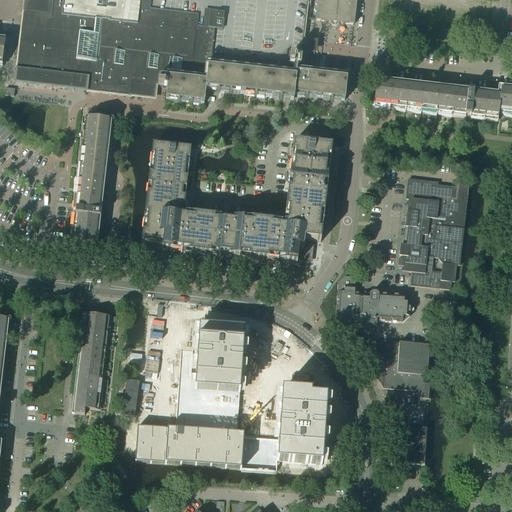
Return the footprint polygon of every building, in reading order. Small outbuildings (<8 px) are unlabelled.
[(24,0),(23,11),(16,69),(15,83),(68,89),(70,87),(80,88),(86,89),(86,92),(101,94),(115,96),(130,97),(152,100),(154,86),(158,86),(159,76),(203,81),(203,82),(206,82),(208,68),(286,77),(289,55),(301,56),(302,52),(303,46),(303,40),(306,20),(307,0),(24,0)] [(317,0),(317,3),(314,5),(315,6),(314,9),(316,12),(315,21),(324,22),(326,24),(328,22),(330,25),(332,23),(336,23),(338,26),(341,24),(343,26),(345,24),(354,25),(356,0),(317,0)] [(307,39),(304,39),(303,46),(302,52),(306,52),(316,53),(317,47),(317,40),(307,39)] [(286,77),(208,68),(206,82),(203,82),(203,81),(159,76),(158,86),(166,87),(165,89),(167,89),(166,99),(204,104),(206,89),(294,99),(294,95),(344,100),(347,79),(311,75),(311,72),(298,70),(299,67),(300,67),(301,56),(289,55),(286,77)] [(497,97),(473,94),(473,92),(379,81),(379,80),(378,79),(378,78),(377,78),(376,78),(375,79),(374,80),(374,81),(375,82),(376,83),(373,106),(497,120),(498,113),(511,115),(511,89),(498,88),(497,97)] [(6,89),(5,97),(14,98),(15,90),(9,89),(6,89)] [(102,184),(109,122),(86,119),(72,243),(94,245),(98,219),(100,219),(104,184),(102,184)] [(191,150),(152,145),(141,242),(162,244),(162,250),(297,266),(297,260),(308,261),(310,242),(320,243),(332,147),(293,142),(284,226),(262,223),(262,222),(269,222),(270,217),(264,210),(244,207),(243,221),(183,214),(191,150)] [(408,180),(406,200),(408,200),(403,246),(401,246),(398,267),(403,268),(402,270),(402,273),(412,274),(411,280),(411,283),(415,283),(415,287),(429,289),(430,289),(439,290),(450,292),(451,283),(454,284),(456,267),(459,267),(466,207),(468,187),(455,186),(455,188),(444,187),(437,186),(438,184),(433,183),(408,180)] [(355,279),(345,278),(338,284),(336,320),(342,327),(376,329),(376,322),(402,324),(409,318),(410,304),(404,297),(378,296),(376,294),(372,293),(370,295),(354,294),(355,279)] [(74,415),(84,416),(85,410),(97,412),(108,318),(86,315),(74,415)] [(6,322),(6,321),(0,320),(0,455),(2,443),(0,442),(0,395),(8,324),(9,324),(10,324),(10,323),(11,323),(11,322),(11,321),(10,320),(9,320),(9,319),(8,320),(7,320),(7,321),(6,322)] [(135,427),(133,462),(171,465),(240,470),(276,473),(277,462),(320,465),(325,398),(309,396),(309,392),(295,391),(281,390),(281,380),(240,377),(242,348),(244,328),(221,327),(198,325),(197,344),(196,351),(179,350),(176,395),(173,430),(155,428),(135,427)] [(415,395),(420,395),(419,400),(428,400),(429,385),(422,384),(423,377),(427,377),(429,346),(371,342),(369,367),(371,367),(371,368),(377,380),(383,380),(382,390),(415,392),(415,395)] [(282,347),(277,343),(273,350),(278,353),(282,347)] [(407,428),(406,447),(403,446),(403,456),(405,456),(405,465),(424,467),(426,430),(407,428)]
